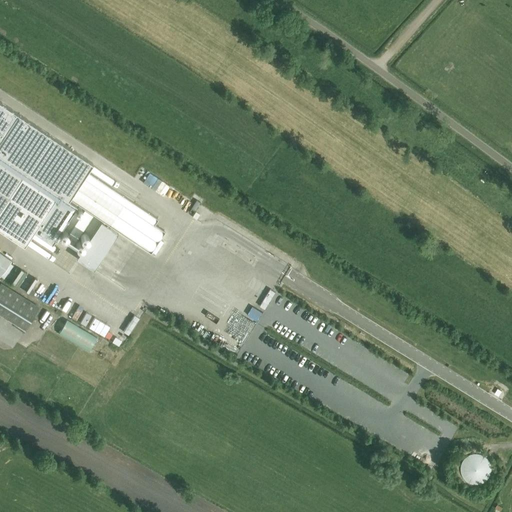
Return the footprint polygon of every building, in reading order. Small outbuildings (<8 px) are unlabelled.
[(0,229),(24,245),(33,230),(51,241),(78,202),(150,251),(164,230),(154,223),(158,217),(87,170),(92,162),(0,100),(0,229)] [(0,276),(11,261),(0,252),(0,276)] [(0,283),(0,314),(25,330),(39,307),(0,283)] [(97,337),(66,320),(58,334),(89,351),(97,337)] [(462,464),(461,467),(461,472),(462,475),(464,478),(465,480),(468,482),(471,483),(475,484),(478,484),(480,484),(483,483),(484,482),(486,480),(488,479),(489,477),(491,474),(491,471),(492,467),(491,465),(490,462),(489,460),(487,458),(485,456),(483,455),(480,454),(478,454),(475,453),(472,454),(470,455),(468,456),(466,457),(464,459),(463,461),(462,464)]
